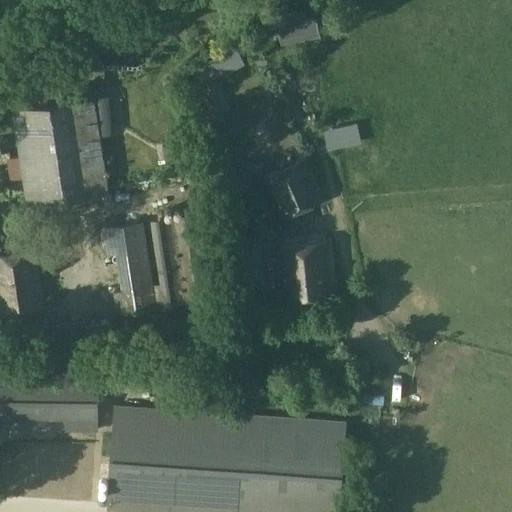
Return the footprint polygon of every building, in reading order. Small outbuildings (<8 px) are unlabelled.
[(78,0),(91,30),(131,13),(125,0),(78,0)] [(299,6),(281,11),(283,20),(280,21),(285,40),(324,30),(319,11),(301,16),(299,6)] [(226,118),(205,77),(187,87),(207,128),(226,118)] [(15,110),(29,206),(108,194),(94,99),(15,110)] [(157,139),(161,171),(194,166),(190,135),(157,139)] [(325,200),(305,157),(264,176),(283,219),(325,200)] [(200,202),(169,207),(170,216),(102,226),(116,314),(215,299),(202,211),(201,211),(200,202)] [(241,275),(258,273),(255,238),(247,238),(238,239),(241,275)] [(326,241),(281,246),(287,302),(332,297),(326,241)] [(0,256),(0,312),(42,307),(34,252),(0,256)] [(246,277),(247,294),(275,291),(274,275),(258,277),(258,276),(246,277)] [(19,331),(22,344),(50,347),(89,341),(85,321),(19,331)] [(0,419),(100,420),(100,374),(0,373),(0,419)] [(116,406),(110,510),(147,511),(339,511),(346,421),(116,406)] [(70,466),(37,478),(42,491),(75,479),(70,466)]
